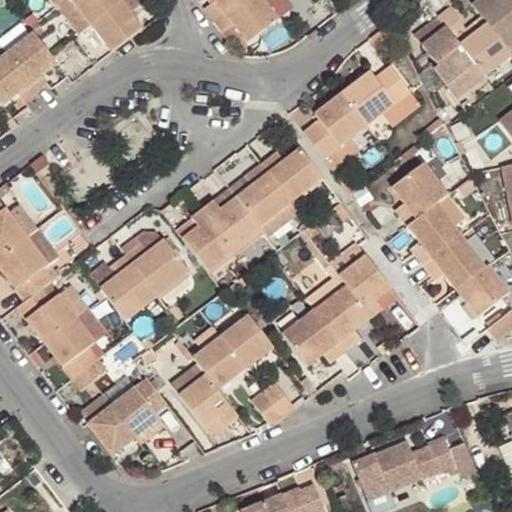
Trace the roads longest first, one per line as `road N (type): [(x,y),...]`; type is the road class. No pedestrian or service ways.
road 1 (residential): [(152,511),(316,434),(511,366)]
road 2 (residential): [(0,169),(142,65),(200,64)]
road 3 (residential): [(200,64),(242,81),(286,79),(392,0)]
road 4 (residential): [(0,352),(127,511)]
